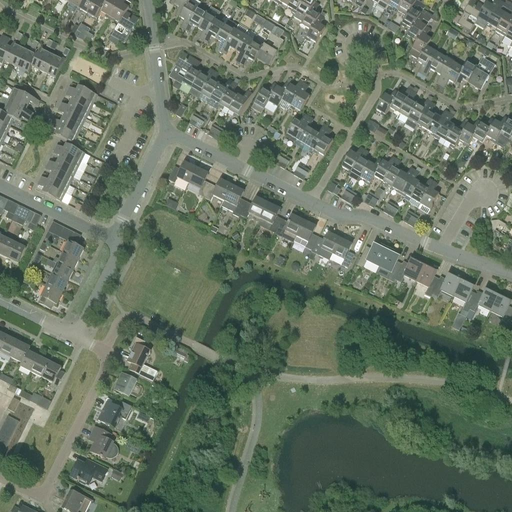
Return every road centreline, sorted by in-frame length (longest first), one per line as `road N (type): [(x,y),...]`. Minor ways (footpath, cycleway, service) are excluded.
road 1 (residential): [(0,476),(30,491),(42,493),(47,484),(107,360),(103,349),(77,337)]
road 2 (residential): [(310,203),(343,217),(366,216),(511,273)]
road 3 (residential): [(310,203),(375,95),(360,40)]
road 4 (residential): [(111,238),(0,183)]
